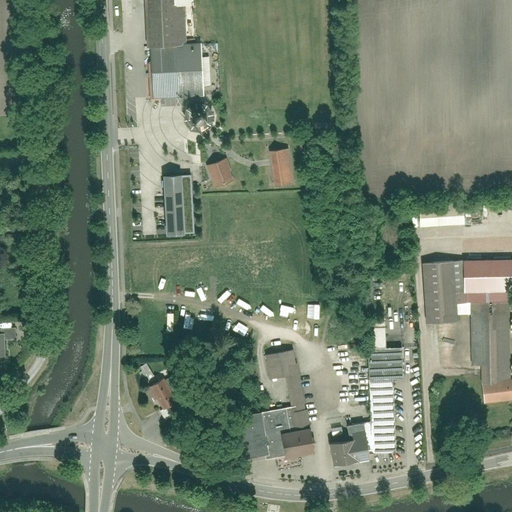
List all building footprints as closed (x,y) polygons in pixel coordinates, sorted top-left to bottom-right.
[(143,0),(146,48),(150,48),(183,46),(183,42),(186,42),(184,2),(176,3),(175,0),(143,0)] [(183,46),(150,48),(152,94),(199,92),(197,42),(186,42),(183,42),(183,46)] [(185,107),(182,117),(188,127),(200,129),(209,122),(211,111),(204,103),(193,102),(185,107)] [(288,150),(271,152),(275,183),(292,181),(288,150)] [(224,160),(207,166),(214,185),(231,179),(224,160)] [(188,174),(162,175),(165,234),(191,232),(188,174)] [(461,206),(419,209),(420,224),(462,221),(461,206)] [(463,262),(422,264),(425,321),(455,319),(453,290),(465,289),(463,262)] [(511,364),(510,299),(473,301),(476,363),(486,362),(487,381),(511,377),(511,364)] [(384,347),(382,316),(365,317),(367,348),(384,347)] [(392,376),(403,376),(401,346),(384,347),(367,348),(368,377),(392,376)] [(296,372),(292,349),(258,355),(262,378),(283,374),(296,372)] [(152,377),(149,367),(141,370),(144,379),(152,377)] [(294,428),(307,425),(296,372),(283,374),(289,405),(294,428)] [(395,450),(392,376),(368,377),(372,451),(395,450)] [(511,377),(487,381),(484,381),(485,387),(487,399),(487,400),(511,396),(511,377)] [(151,385),(162,406),(175,400),(163,378),(151,385)] [(487,399),(485,387),(470,389),(472,401),(487,399)] [(294,428),(289,405),(234,415),(241,455),(264,451),(265,456),(284,452),(280,431),(294,428)] [(332,439),(328,440),(328,443),(333,466),(368,459),(361,422),(330,429),(332,439)] [(285,455),(313,449),(307,425),(294,428),(280,431),(284,452),(285,455)]
